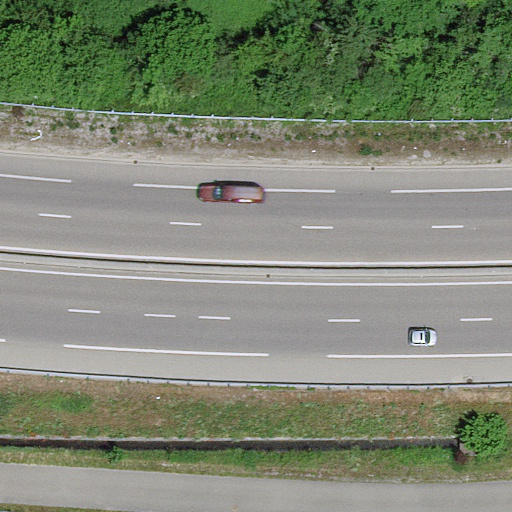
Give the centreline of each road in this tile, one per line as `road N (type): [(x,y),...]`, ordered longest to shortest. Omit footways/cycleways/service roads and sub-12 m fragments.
road 1 (trunk): [(0,310),(224,327),(511,324)]
road 2 (unclassified): [(0,483),(338,503),(511,503)]
road 3 (trunk): [(511,218),(184,216),(0,202)]
